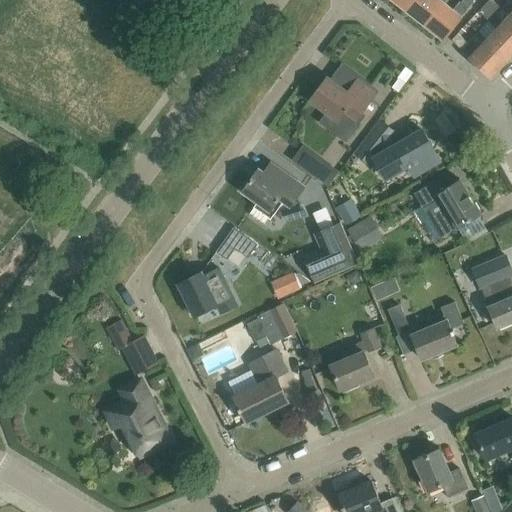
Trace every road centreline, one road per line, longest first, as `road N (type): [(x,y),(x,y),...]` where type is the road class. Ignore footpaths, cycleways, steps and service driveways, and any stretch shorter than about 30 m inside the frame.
road 1 (residential): [(240,490),(139,294),(138,276),(346,0)]
road 2 (tertiary): [(0,365),(268,0)]
road 3 (residential): [(511,377),(240,490)]
road 4 (residential): [(481,114),(353,0)]
